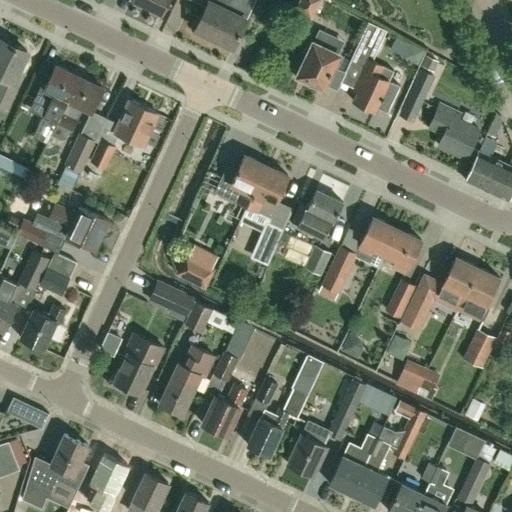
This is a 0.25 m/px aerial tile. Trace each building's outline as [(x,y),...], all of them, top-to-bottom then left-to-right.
[(132,0),(132,1),(133,3),(141,7),(143,6),(144,4),(150,7),(148,9),(149,11),(157,15),(159,14),(160,12),(161,13),(167,0),(132,0)] [(246,18),(254,0),(206,0),(208,1),(195,28),(233,47),(246,18)] [(298,0),(293,9),(312,19),(321,0),(298,0)] [(349,62),(362,68),(353,87),(358,89),(352,100),(374,111),(389,80),(379,75),(383,65),(367,58),(381,27),(368,21),(349,62)] [(338,54),(325,48),(332,34),(319,28),(312,42),(313,42),(298,75),(306,78),(305,81),(321,89),(338,54)] [(14,76),(26,50),(3,39),(0,45),(0,76),(3,78),(0,83),(0,104),(7,107),(20,79),(14,76)] [(55,64),(50,76),(45,73),(28,109),(42,116),(42,117),(56,124),(79,76),(55,64)] [(420,67),(398,114),(414,121),(435,74),(420,67)] [(102,87),(79,76),(56,124),(71,131),(83,107),(91,111),(102,87)] [(114,132),(118,134),(142,145),(157,112),(129,99),(114,132)] [(473,161),(478,150),(470,146),(478,129),(457,119),(460,113),(439,104),(429,127),(443,134),(438,145),(473,161)] [(24,144),(31,125),(18,120),(11,139),(24,144)] [(97,140),(80,132),(79,132),(64,163),(82,172),(97,140)] [(100,138),(89,160),(105,168),(116,146),(100,138)] [(478,150),(473,161),(465,180),(507,199),(511,189),(511,165),(479,150),(478,150)] [(247,206),(265,164),(243,154),(235,171),(226,166),(215,191),(247,206)] [(33,171),(0,155),(0,172),(26,185),(33,171)] [(247,206),(257,211),(257,210),(273,218),(279,205),(274,202),(287,175),(265,164),(247,206)] [(71,189),(79,174),(66,168),(58,183),(71,189)] [(333,221),(342,201),(315,188),(306,207),(299,203),(290,221),(323,237),(331,220),(333,221)] [(47,217),(46,219),(61,225),(57,234),(64,238),(63,239),(78,246),(80,242),(93,248),(108,219),(80,205),(76,213),(55,203),(48,217),(47,217)] [(22,219),(11,214),(7,224),(17,229),(22,219)] [(385,254),(397,228),(372,215),(359,241),(360,241),(356,248),(369,255),(373,248),(385,254)] [(23,220),(17,236),(59,251),(63,240),(47,234),(48,230),(23,220)] [(269,261),(283,229),(266,221),(251,254),(269,261)] [(397,228),(385,254),(395,258),(391,265),(404,272),(408,265),(421,239),(397,228)] [(357,251),(341,244),(339,243),(321,283),(322,284),(318,292),(335,300),(338,291),(339,292),(358,252),(357,251)] [(320,274),(330,252),(314,244),(304,267),(320,274)] [(32,249),(18,281),(35,289),(44,270),(50,258),(32,249)] [(47,266),(38,284),(61,295),(70,277),(69,277),(76,261),(53,251),(47,266)] [(215,267),(201,260),(185,252),(174,273),(204,288),(215,267)] [(419,280),(421,281),(401,320),(417,328),(432,297),(456,309),(458,306),(459,306),(478,266),(455,255),(443,281),(424,271),(419,280)] [(478,266),(459,306),(483,318),(488,306),(485,304),(498,276),(478,266)] [(0,328),(3,330),(16,304),(11,301),(16,290),(19,285),(0,275),(0,328)] [(399,317),(415,285),(401,277),(385,310),(399,317)] [(178,291),(173,288),(157,281),(149,298),(168,307),(166,311),(183,319),(193,298),(184,293),(178,291)] [(221,327),(227,314),(195,299),(183,322),(202,331),(207,320),(221,327)] [(48,316),(33,309),(19,337),(42,348),(56,320),(59,322),(65,310),(54,304),(48,316)] [(496,337),(477,328),(462,357),(482,366),(496,337)] [(131,346),(128,353),(127,352),(116,375),(111,375),(107,383),(122,390),(126,387),(138,393),(161,346),(133,332),(128,344),(131,346)] [(181,413),(200,373),(205,376),(216,354),(191,342),(181,363),(177,362),(158,402),(181,413)] [(223,349),(212,373),(227,381),(239,357),(223,349)] [(406,358),(394,384),(419,395),(431,369),(406,358)] [(441,373),(431,369),(419,395),(431,400),(437,387),(435,386),(441,373)] [(254,396),(255,397),(268,403),(278,383),(264,376),(254,396)] [(238,406),(246,389),(233,383),(225,400),(214,395),(201,423),(225,434),(239,406),(238,406)] [(298,413),(307,394),(292,387),(283,406),(298,413)] [(485,402),(472,396),(464,413),(478,419),(485,402)] [(49,413),(14,397),(8,410),(42,427),(49,413)] [(340,438),(356,403),(343,398),(328,430),(307,421),(301,434),(300,433),(287,463),(312,475),(326,445),(322,444),(327,433),(340,438)] [(376,471),(388,443),(395,446),(392,453),(404,459),(426,411),(400,398),(395,408),(409,415),(403,429),(395,430),(384,425),(383,426),(377,439),(377,438),(351,494),(373,504),(386,476),(376,471)] [(259,417),(259,419),(246,444),(268,455),(281,427),(288,412),(279,408),(276,415),(264,409),(260,417),(259,417)] [(377,439),(383,426),(374,421),(362,449),(359,448),(353,461),(341,455),(328,484),(351,494),(377,438),(377,439)] [(467,450),(472,432),(461,428),(456,446),(467,450)] [(87,444),(63,433),(43,476),(30,470),(21,498),(41,507),(54,478),(77,488),(88,463),(80,460),(87,444)] [(0,475),(19,468),(17,464),(8,441),(8,440),(0,442),(0,475)] [(114,492),(128,463),(104,452),(90,481),(99,485),(90,504),(104,510),(113,492),(114,492)] [(511,456),(502,452),(497,463),(511,469),(511,456)] [(488,462),(477,457),(475,456),(475,457),(456,498),(471,505),(490,463),(488,462)] [(428,481),(423,493),(414,511),(441,511),(453,487),(443,483),(448,471),(436,465),(428,481)] [(155,509),(167,482),(145,472),(132,499),(133,499),(128,510),(131,511),(140,511),(144,504),(155,509)] [(389,511),(414,511),(423,493),(401,482),(387,511),(389,511)] [(202,511),(208,501),(185,491),(175,511),(202,511)] [(85,511),(88,506),(71,498),(64,511),(85,511)]
